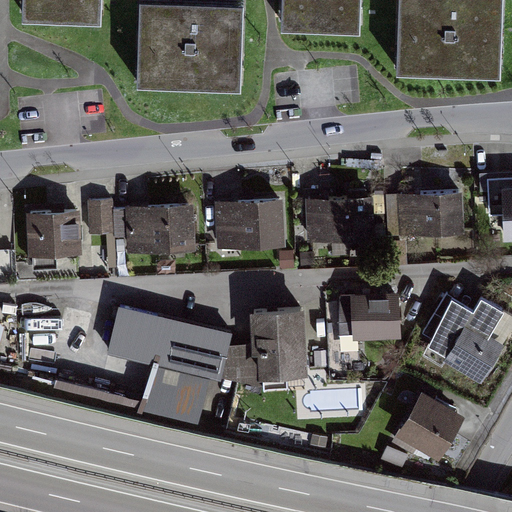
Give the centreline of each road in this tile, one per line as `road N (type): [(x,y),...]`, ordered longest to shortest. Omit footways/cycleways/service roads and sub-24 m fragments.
road 1 (residential): [(511,118),(396,122),(0,167)]
road 2 (residential): [(511,267),(49,295)]
road 3 (motorway): [(394,511),(0,422)]
road 4 (motorway): [(0,483),(117,511)]
